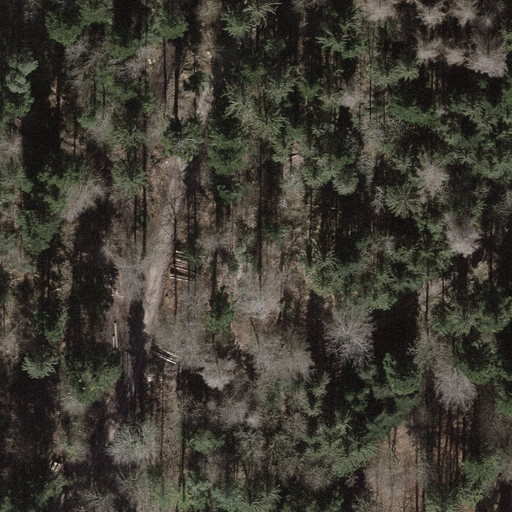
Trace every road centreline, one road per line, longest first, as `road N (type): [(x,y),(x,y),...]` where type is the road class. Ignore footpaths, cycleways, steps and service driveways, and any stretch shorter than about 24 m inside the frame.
road 1 (track): [(276,0),(223,89),(112,409),(47,511)]
road 2 (track): [(133,348),(230,362),(394,320),(483,245),(511,203)]
